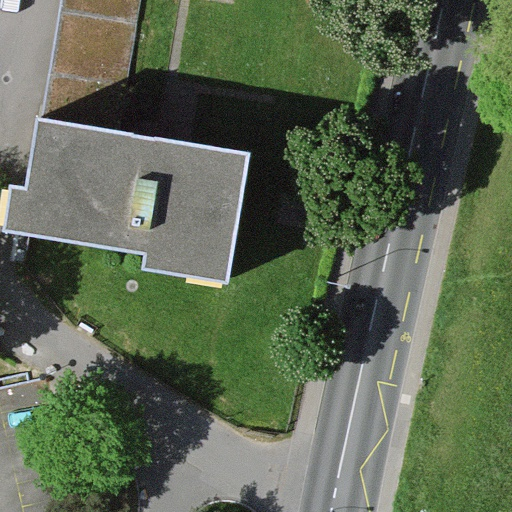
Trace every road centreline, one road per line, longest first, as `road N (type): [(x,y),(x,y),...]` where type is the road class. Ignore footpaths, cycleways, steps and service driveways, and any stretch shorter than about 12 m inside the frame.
road 1 (primary): [(450,0),(336,492)]
road 2 (residential): [(336,492),(156,414),(0,322)]
road 3 (residential): [(0,124),(25,0)]
